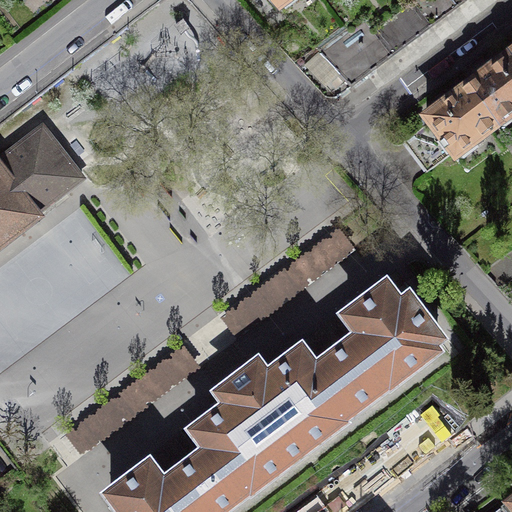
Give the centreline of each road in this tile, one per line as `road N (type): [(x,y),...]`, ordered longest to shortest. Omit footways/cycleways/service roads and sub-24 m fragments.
road 1 (residential): [(339,133),(511,325)]
road 2 (residential): [(339,133),(511,4)]
road 3 (residential): [(219,0),(339,133)]
road 4 (residential): [(0,88),(112,0)]
road 5 (residential): [(402,511),(511,427)]
